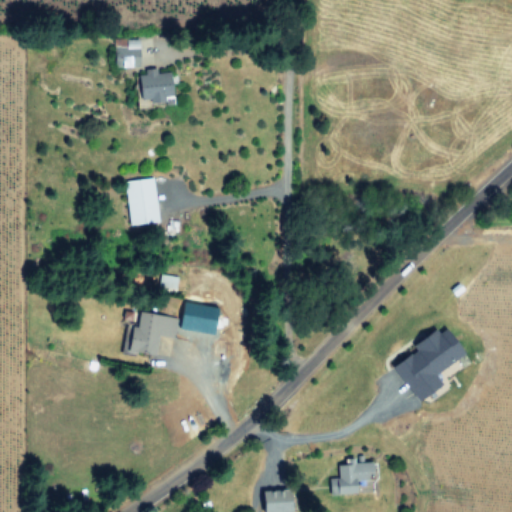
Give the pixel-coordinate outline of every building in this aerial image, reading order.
[(136,38),(125,38),(125,54),(117,54),(117,66),(136,65),(136,38)] [(168,96),(167,70),(143,70),(143,74),(135,74),(135,98),(145,98),(145,101),(160,101),(160,96),(168,96)] [(128,224),(156,220),(151,177),(122,181),(128,224)] [(151,355),(155,334),(172,337),(175,317),(136,310),(133,326),(127,325),(123,350),(151,355)] [(459,354),(442,326),(433,332),(431,328),(406,342),(410,349),(389,362),(411,399),(437,383),(430,371),(459,354)] [(334,462),(334,477),(325,477),(326,493),(352,492),(351,477),(368,477),(368,461),(334,462)] [(257,489),(258,511),(261,511),(286,511),(285,488),(257,489)]
